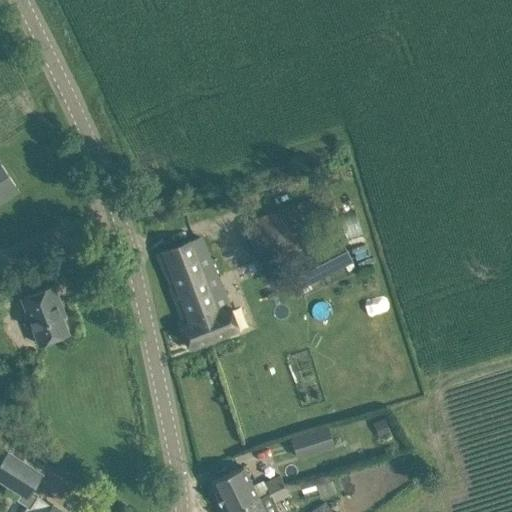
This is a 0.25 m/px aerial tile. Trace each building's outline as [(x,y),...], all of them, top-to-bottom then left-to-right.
[(0,200),(18,189),(0,161),(0,200)] [(292,204),(245,222),(253,243),(300,226),(338,211),(329,190),(292,204)] [(157,253),(184,323),(180,324),(189,347),(238,329),(202,236),(157,253)] [(288,266),(298,284),(349,256),(340,238),(288,266)] [(58,307),(62,306),(54,284),(20,297),(37,344),(67,333),(58,307)] [(292,438),(298,458),(335,447),(328,426),(292,438)] [(0,463),(0,479),(26,497),(41,473),(8,452),(0,463)] [(228,472),(210,481),(225,511),(257,496),(251,484),(242,465),(228,472)] [(330,471),(299,480),(301,486),(303,492),(317,488),(318,487),(334,483),(330,471)] [(279,474),(264,481),(269,490),(284,483),(279,474)] [(257,496),(225,511),(280,511),(276,502),(275,501),(289,494),(287,490),(284,484),(284,483),(269,490),(257,496)] [(52,505),(37,495),(25,511),(65,511),(53,504),(52,505)] [(310,511),(334,511),(326,501),(310,511)]
